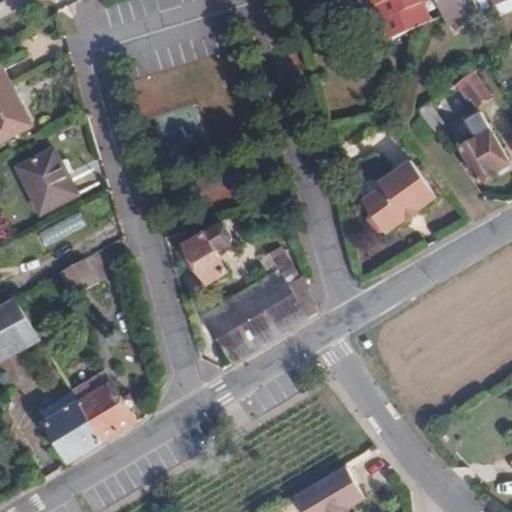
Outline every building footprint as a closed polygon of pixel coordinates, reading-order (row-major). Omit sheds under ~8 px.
[(383,21),(373,0),(366,0),(376,24),(381,22),(383,21)] [(388,40),(444,16),(437,0),(373,0),(383,21),(381,22),(388,40)] [(449,29),(480,16),(473,0),(437,0),(444,16),(449,29)] [(473,0),(480,16),(497,9),(496,7),(493,0),(492,0),(473,0)] [(381,22),(376,24),(384,42),(388,40),(381,22)] [(0,140),(32,123),(4,66),(0,68),(0,140)] [(491,98),(474,73),(456,86),(469,103),(472,100),(477,108),(491,98)] [(432,103),(419,112),(434,133),(447,124),(432,103)] [(511,166),(480,114),(468,121),(479,140),(461,150),(482,185),(499,175),(498,173),(511,166)] [(54,147),(38,156),(60,199),(76,190),(54,147)] [(60,199),(38,156),(14,168),(37,211),(60,199)] [(437,197),(411,160),(379,181),(382,185),(362,197),(369,208),(366,216),(376,230),(384,229),(385,232),(405,218),(404,216),(415,209),(416,211),(437,197)] [(415,209),(404,216),(405,218),(407,221),(418,213),(416,211),(415,209)] [(165,238),(169,255),(186,246),(209,283),(227,273),(214,252),(230,243),(231,235),(226,227),(221,226),(192,243),(186,232),(165,238)] [(233,363),(319,312),(305,276),(299,279),(282,249),(269,256),(279,271),(205,316),(233,363)] [(98,283),(85,259),(62,272),(76,296),(98,283)] [(0,359),(41,340),(14,298),(0,305),(0,359)] [(358,356),(363,364),(375,356),(371,349),(358,356)] [(82,403),(113,384),(106,372),(75,392),(82,403)] [(104,440),(136,421),(127,406),(135,402),(130,393),(122,399),(113,384),(82,403),(81,404),(104,440)] [(48,424),(81,404),(82,403),(75,392),(41,414),(48,424)] [(71,460),(104,440),(81,404),(48,424),(71,460)] [(348,468),(297,498),(305,511),(358,511),(354,506),(350,499),(363,492),(348,468)] [(363,492),(350,499),(354,506),(367,499),(363,492)]
